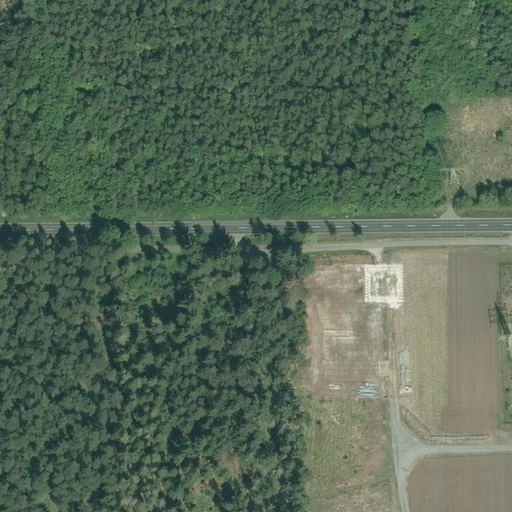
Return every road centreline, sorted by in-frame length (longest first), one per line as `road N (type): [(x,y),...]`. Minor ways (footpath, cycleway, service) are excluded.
road 1 (tertiary): [(0,232),(511,227)]
road 2 (track): [(399,511),(392,228)]
